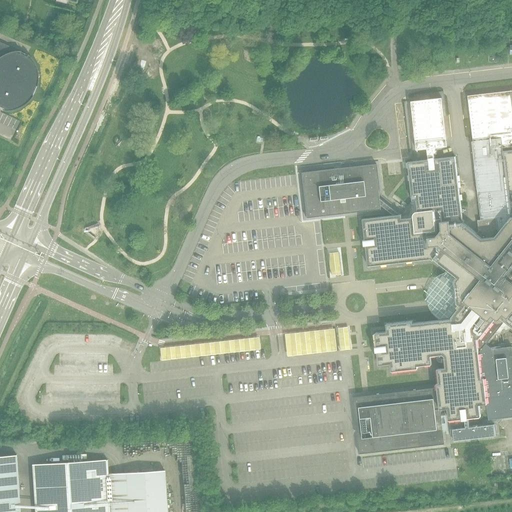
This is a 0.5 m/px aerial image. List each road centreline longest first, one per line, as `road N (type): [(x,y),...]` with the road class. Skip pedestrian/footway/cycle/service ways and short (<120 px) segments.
road 1 (secondary): [(31,243),(126,0)]
road 2 (secondary): [(112,0),(12,234)]
road 3 (unclassified): [(164,297),(226,175),(253,162),(324,154)]
road 4 (residential): [(324,154),(352,143),(409,86),(511,73)]
road 5 (unclassified): [(25,255),(110,290),(161,305),(164,297)]
road 6 (unclassified): [(164,297),(31,243)]
